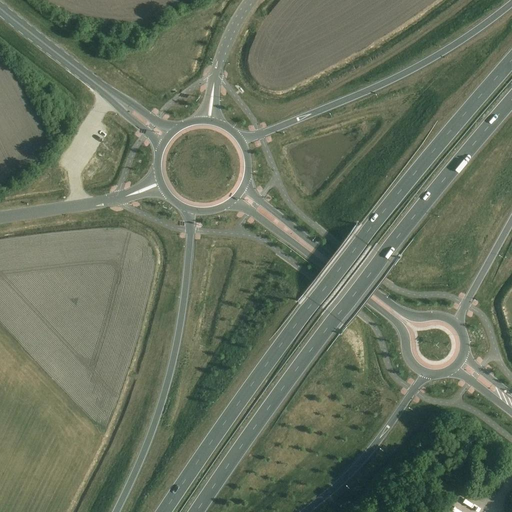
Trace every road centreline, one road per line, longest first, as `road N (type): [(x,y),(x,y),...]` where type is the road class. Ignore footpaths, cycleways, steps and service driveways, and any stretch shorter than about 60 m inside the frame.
road 1 (trunk): [(511,61),(276,347),(164,511)]
road 2 (trunk): [(195,511),(334,318),(511,101)]
road 3 (trunk): [(187,210),(174,353),(116,511)]
road 4 (trunk): [(511,3),(397,77),(239,140)]
road 5 (secondary): [(231,203),(397,323),(410,362),(428,375)]
road 6 (secondary): [(457,325),(403,314),(245,185)]
road 7 (trunk): [(306,511),(357,464),(428,375)]
road 8 (unclassified): [(0,217),(161,184)]
road 9 (secondary): [(110,95),(0,7)]
road 10 (tertiary): [(208,122),(229,33),(250,0)]
